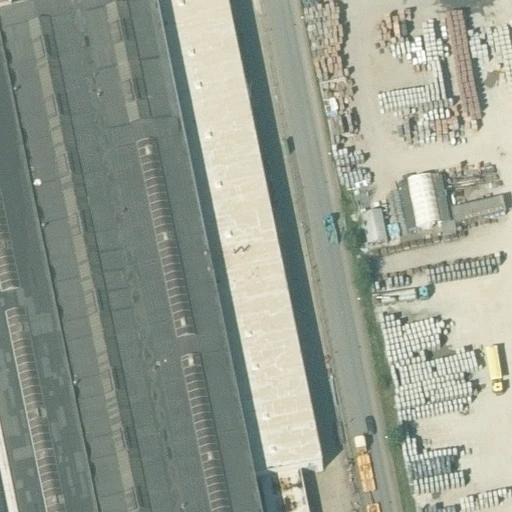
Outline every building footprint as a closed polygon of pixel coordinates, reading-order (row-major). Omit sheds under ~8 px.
[(0,0),(0,17),(13,14),(9,0),(0,0)] [(260,511),(156,0),(130,0),(15,23),(0,26),(0,40),(95,511),(260,511)] [(93,0),(9,0),(13,14),(15,23),(95,7),(93,0)] [(279,257),(226,0),(156,0),(256,485),(262,484),(301,476),(323,472),(292,318),(263,323),(255,282),(251,263),(279,257)] [(0,436),(15,511),(95,511),(0,40),(0,436)] [(411,233),(511,221),(507,180),(475,184),(477,208),(455,211),(451,177),(405,182),(411,233)] [(363,217),(366,246),(392,243),(388,214),(363,217)] [(279,257),(251,263),(255,282),(283,277),(279,257)] [(283,277),(255,282),(263,323),(292,318),(283,277)] [(15,511),(0,436),(0,511),(15,511)] [(308,511),(301,476),(262,484),(262,485),(261,485),(266,511),(308,511)]
